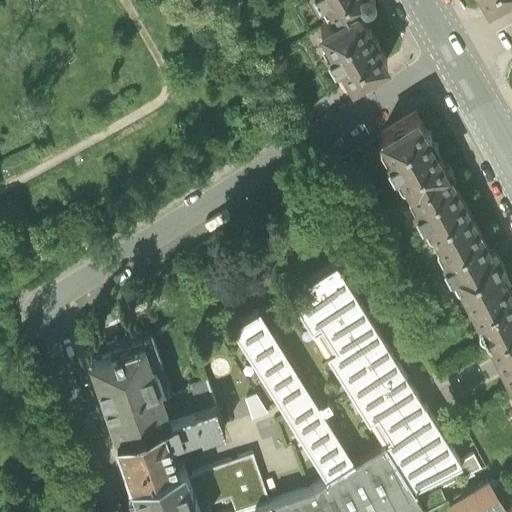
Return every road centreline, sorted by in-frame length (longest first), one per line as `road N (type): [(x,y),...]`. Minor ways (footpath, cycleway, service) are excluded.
road 1 (residential): [(111,511),(45,310),(454,55)]
road 2 (secondary): [(511,167),(454,55)]
